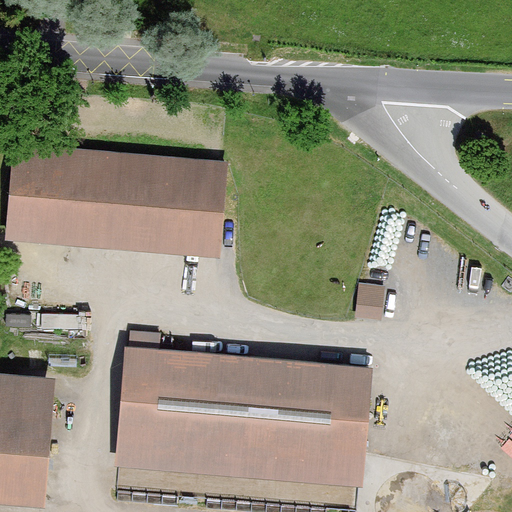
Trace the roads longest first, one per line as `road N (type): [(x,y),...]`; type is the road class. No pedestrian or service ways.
road 1 (tertiary): [(0,48),(374,82)]
road 2 (unclassified): [(374,82),(422,154),(511,234)]
road 3 (tertiary): [(374,82),(511,90)]
